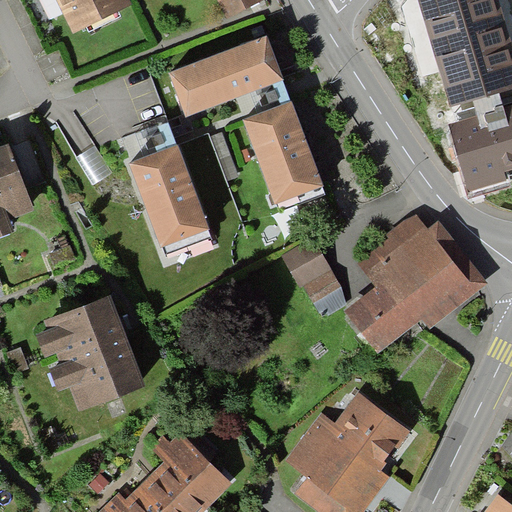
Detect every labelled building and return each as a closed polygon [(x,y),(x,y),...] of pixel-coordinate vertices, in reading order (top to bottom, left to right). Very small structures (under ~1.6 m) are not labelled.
[(55,0),(74,38),(133,10),(127,0),(55,0)] [(216,0),(225,17),(259,0),(216,0)] [(511,86),(511,52),(496,0),(420,0),(452,105),(511,86)] [(169,74),(187,120),(287,82),(268,35),(169,74)] [(276,91),(259,97),(263,109),(280,103),(276,91)] [(281,212),(324,196),(321,189),(324,188),(292,103),(243,122),(275,207),(278,205),(281,212)] [(511,107),(495,112),(451,125),(471,196),(506,186),(502,170),(511,167),(511,107)] [(159,125),(142,130),(149,151),(166,145),(159,125)] [(9,225),(36,215),(10,146),(0,149),(0,242),(13,237),(9,225)] [(130,166),(161,249),(163,248),(167,258),(212,240),(210,233),(211,233),(179,148),(174,150),(130,166)] [(347,313),(380,354),(420,323),(428,334),(489,286),(439,222),(430,230),(416,213),(391,232),(394,236),(361,262),(380,287),(347,313)] [(284,260),(323,318),(347,304),(342,286),(313,241),(284,260)] [(70,247),(50,256),(55,269),(76,260),(70,247)] [(79,416),(145,391),(120,326),(110,300),(49,323),(55,337),(39,343),(46,361),(58,356),(61,364),(48,369),(59,397),(70,393),(79,416)] [(381,473),(411,433),(358,393),(334,425),(321,415),(288,459),(311,476),(296,495),(318,511),(364,511),(389,479),(381,473)] [(51,429),(40,433),(48,452),(58,447),(51,429)] [(101,511),(204,511),(232,485),(181,432),(171,442),(165,436),(152,448),(166,463),(127,501),(120,494),(101,511)] [(101,475),(90,484),(97,493),(108,484),(101,475)] [(511,511),(511,506),(499,496),(488,511),(511,511)]
